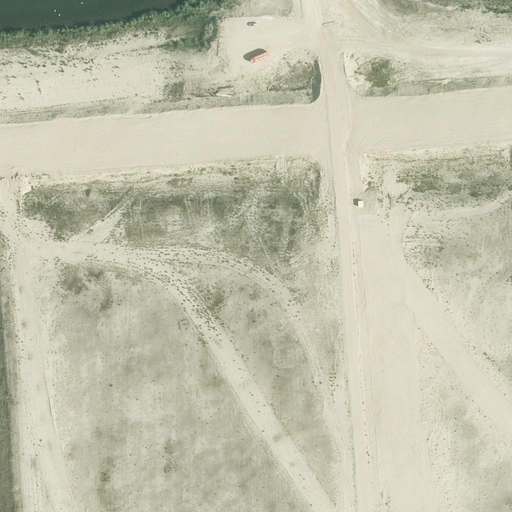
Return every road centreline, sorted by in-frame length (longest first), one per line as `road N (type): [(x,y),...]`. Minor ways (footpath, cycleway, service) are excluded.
road 1 (tertiary): [(337,511),(314,171)]
road 2 (tertiary): [(271,175),(292,511)]
